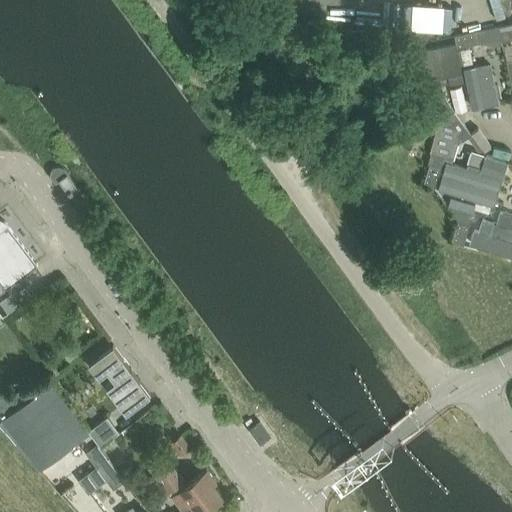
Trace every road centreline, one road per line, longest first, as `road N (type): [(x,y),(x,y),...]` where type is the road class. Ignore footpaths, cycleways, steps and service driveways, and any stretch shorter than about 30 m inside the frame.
road 1 (residential): [(449,396),(155,0)]
road 2 (unclassified): [(281,511),(35,183),(23,169),(0,164)]
road 3 (unclassified): [(281,511),(449,396)]
